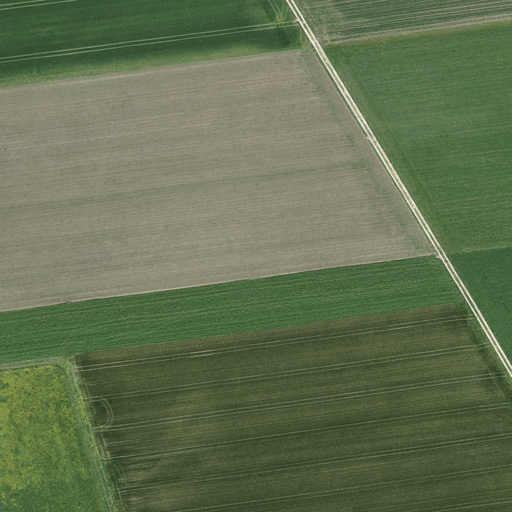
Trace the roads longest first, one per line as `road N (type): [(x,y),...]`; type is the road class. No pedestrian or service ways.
road 1 (track): [(290,0),(511,372)]
road 2 (track): [(0,366),(55,359),(66,365),(111,511)]
